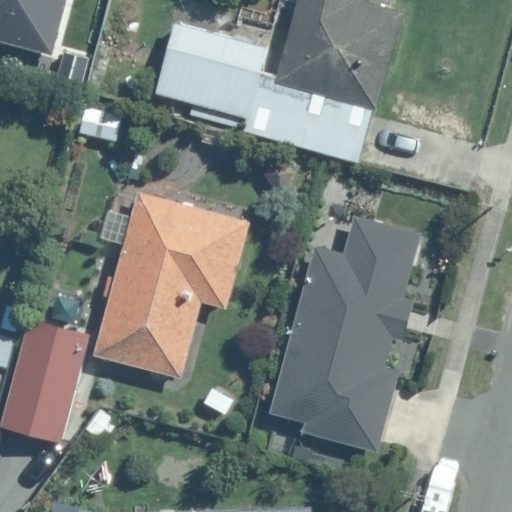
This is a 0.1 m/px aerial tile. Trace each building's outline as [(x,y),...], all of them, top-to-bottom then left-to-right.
[(195,118),(362,162),(400,15),(373,8),(374,0),(304,0),(293,49),(181,21),(163,95),(197,104),(195,118)] [(99,244),(125,250),(98,357),(189,380),(208,304),(233,311),(256,220),(141,191),(135,214),(108,207),(99,244)] [(349,254),(315,246),(274,417),(306,424),(303,440),(381,459),(434,238),(357,220),(349,254)] [(12,334),(0,331),(0,366),(5,367),(12,334)] [(80,358),(21,344),(4,414),(64,428),(80,358)]
